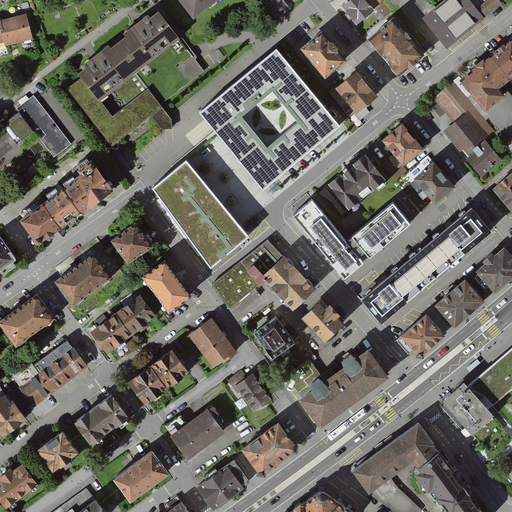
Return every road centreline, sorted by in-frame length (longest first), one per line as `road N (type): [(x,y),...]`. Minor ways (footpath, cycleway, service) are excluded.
road 1 (residential): [(402,101),(277,209),(286,233),(378,337)]
road 2 (residential): [(0,107),(138,0)]
road 3 (residential): [(509,230),(378,337)]
road 4 (residential): [(402,101),(509,230)]
road 5 (residential): [(415,385),(505,511)]
road 6 (residential): [(30,511),(147,427)]
road 7 (residential): [(511,17),(402,101)]
road 8 (residential): [(109,376),(0,457)]
road 9 (residential): [(319,0),(402,101)]
road 10 (residential): [(212,298),(109,376)]
road 11 (residential): [(34,274),(137,197)]
road 12 (residential): [(147,427),(252,353)]
road 13 (residential): [(109,376),(34,274)]
road 14 (residential): [(212,298),(137,197)]
road 15 (residential): [(322,457),(252,353)]
road 16 (primary): [(511,305),(415,385)]
